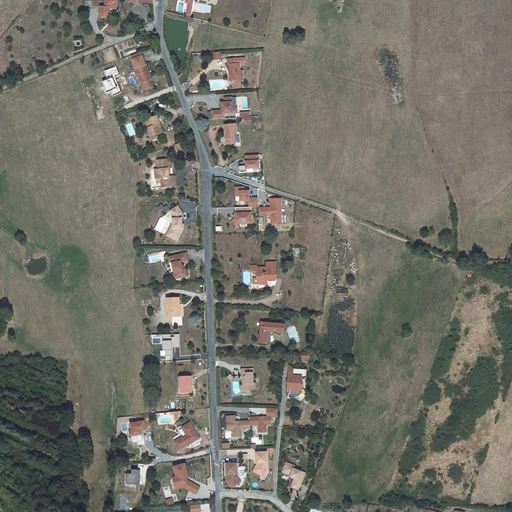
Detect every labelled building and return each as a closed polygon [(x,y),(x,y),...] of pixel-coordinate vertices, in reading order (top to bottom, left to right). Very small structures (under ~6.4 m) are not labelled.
[(126,0),(126,2),(137,3),(137,0),(106,0),(105,8),(101,7),(100,18),(109,18),(110,8),(117,9),(117,0),(126,0)] [(135,68),(143,90),(153,87),(149,78),(151,77),(146,64),(145,65),(141,52),(131,55),(135,68)] [(230,73),(231,79),(234,79),(235,81),(241,80),(240,71),(240,63),(237,63),(237,58),(228,59),(228,64),(230,64),(230,73)] [(224,118),(224,113),(237,112),(236,107),(232,108),(231,97),(224,98),(225,102),(221,103),(222,110),(211,111),(212,119),(224,118)] [(241,112),(242,121),(251,120),(250,111),(241,112)] [(150,127),(148,128),(151,137),(161,133),(158,125),(160,124),(157,116),(147,119),(150,127)] [(237,133),(236,124),(225,125),(226,144),(236,143),(234,133),(237,133)] [(176,145),(179,152),(184,150),(181,143),(176,145)] [(258,155),(246,156),(246,166),(239,166),(239,171),(247,170),(247,169),(253,168),(253,170),(259,170),(261,167),(262,164),(262,160),(261,157),(258,155)] [(175,176),(169,177),(168,173),(168,169),(169,169),(168,159),(157,161),(158,170),(155,170),(156,179),(161,178),(162,183),(163,187),(176,186),(175,176)] [(244,187),(235,187),(235,196),(240,196),(240,201),(249,201),(249,207),(251,207),(258,207),(258,198),(249,198),(249,191),(244,191),(244,187)] [(271,208),(260,208),(260,216),(271,216),(271,222),(281,222),(281,199),(271,199),(271,208)] [(183,213),(178,206),(171,211),(174,215),(174,218),(173,218),(174,224),(174,229),(171,234),(172,238),(175,239),(179,238),(184,228),(183,228),(182,224),(182,218),(183,218),(183,213)] [(246,207),(240,208),(241,213),(237,213),(237,216),(235,216),(235,222),(240,221),(240,227),(247,226),(247,223),(251,223),(251,207),(249,207),(246,207)] [(188,260),(187,253),(171,257),(172,262),(175,274),(176,279),(187,276),(186,268),(184,269),(183,269),(182,266),(181,262),(188,260)] [(263,267),(257,268),(257,278),(253,278),(253,284),(259,284),(265,284),(265,279),(267,279),(276,279),(276,265),(267,265),(267,273),(263,273),(263,267)] [(180,316),(178,316),(177,305),(180,305),(179,298),(167,298),(168,317),(173,317),(173,326),(182,326),(182,316),(180,316)] [(286,324),(261,322),(259,343),(268,343),(268,342),(270,342),(271,331),(275,332),(275,330),(279,331),(280,331),(285,332),(286,324)] [(172,348),(180,347),(179,333),(162,334),(163,350),(166,350),(166,356),(173,355),(172,348)] [(253,369),(242,369),(242,377),(245,377),(245,390),(256,390),(255,383),(253,383),(253,369)] [(307,369),(294,369),(293,373),(289,377),(288,388),(291,388),(291,395),(299,396),(303,393),(303,385),(301,382),(301,377),(307,377),(307,369)] [(190,385),(190,382),(192,382),(192,377),(181,377),(181,392),(192,392),(192,385),(190,385)] [(180,411),(171,412),(171,415),(174,414),(175,421),(179,418),(178,414),(181,413),(180,411)] [(236,421),(227,422),(228,430),(233,429),(233,434),(241,434),(241,429),(250,429),(250,425),(258,425),(258,429),(266,429),(266,424),(272,424),(271,416),(262,417),(262,419),(260,419),(260,417),(250,417),(250,421),(239,421),(239,424),(236,424),(236,421)] [(145,421),(131,423),(133,436),(142,434),(141,431),(146,430),(145,421)] [(194,435),(197,433),(191,423),(182,428),(187,435),(175,442),(180,450),(196,440),(194,435)] [(267,452),(256,452),(257,463),(258,463),(258,465),(257,465),(254,471),(261,475),(264,470),(266,471),(268,468),(267,452)] [(237,463),(226,464),(227,474),(228,474),(228,477),(227,477),(227,481),(230,486),(235,486),(240,482),(238,478),(237,463)] [(185,464),(174,467),(177,476),(175,477),(174,479),(174,482),(177,484),(179,483),(180,488),(183,487),(196,494),(200,487),(187,480),(186,478),(189,477),(185,464)] [(294,468),(285,465),(283,472),(291,475),(290,476),(295,478),(293,482),(301,485),(304,476),(300,475),(302,471),(294,468)] [(139,484),(140,470),(132,469),(132,474),(127,473),(126,483),(136,484),(139,484)] [(126,483),(127,473),(125,473),(124,487),(136,488),(136,484),(126,483)]
